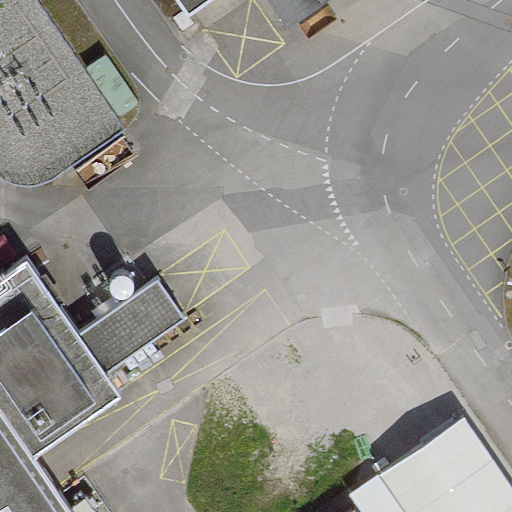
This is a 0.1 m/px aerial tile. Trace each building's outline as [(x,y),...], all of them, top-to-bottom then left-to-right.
[(274,0),(288,21),(319,0),(274,0)] [(46,47),(62,71),(5,108),(19,129),(18,130),(49,178),(137,121),(76,28),(46,47)] [(0,511),(75,511),(36,454),(120,392),(105,370),(183,314),(156,275),(82,329),(28,254),(0,273),(0,511)] [(511,511),(511,479),(465,412),(385,467),(416,511),(511,511)] [(370,511),(358,497),(335,511),(370,511)]
